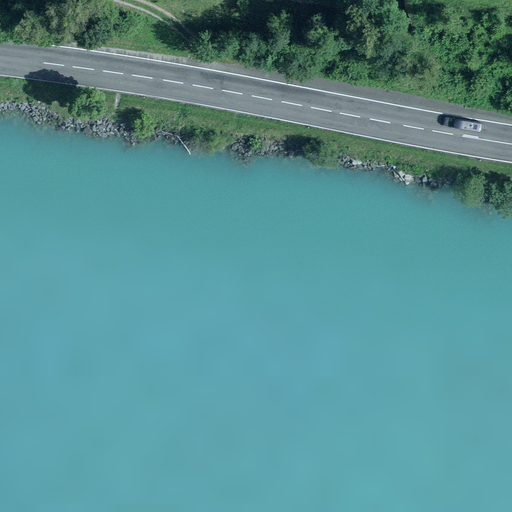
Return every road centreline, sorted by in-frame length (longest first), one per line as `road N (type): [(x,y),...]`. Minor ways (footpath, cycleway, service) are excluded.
road 1 (primary): [(0,56),(511,143)]
road 2 (track): [(338,0),(194,37),(224,90)]
